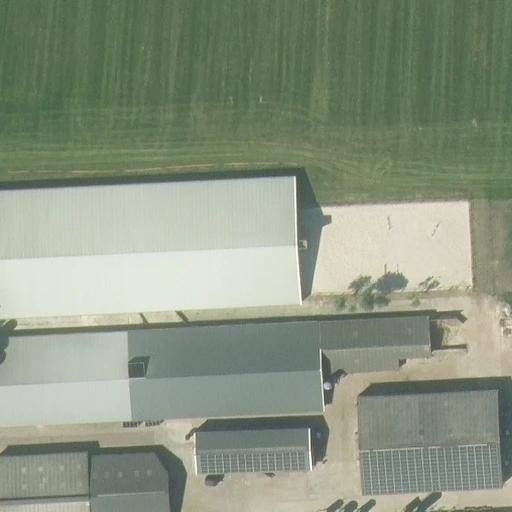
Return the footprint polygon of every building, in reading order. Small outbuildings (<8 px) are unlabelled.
[(0,318),(301,304),(295,175),(0,189),(0,318)] [(429,318),(0,340),(0,428),(133,421),(317,413),(314,375),(431,369),(429,318)] [(363,493),(502,484),(496,388),(357,397),(363,493)] [(194,433),(196,472),(311,468),(309,428),(194,433)] [(170,511),(168,472),(153,453),(71,457),(71,454),(0,456),(0,511),(170,511)]
